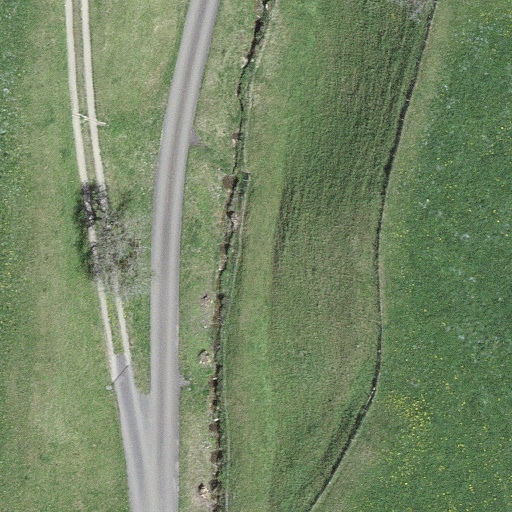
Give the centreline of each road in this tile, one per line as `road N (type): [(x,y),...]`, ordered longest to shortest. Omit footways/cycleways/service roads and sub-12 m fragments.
road 1 (track): [(78,0),(92,185),(151,511)]
road 2 (track): [(162,511),(165,199),(199,0)]
